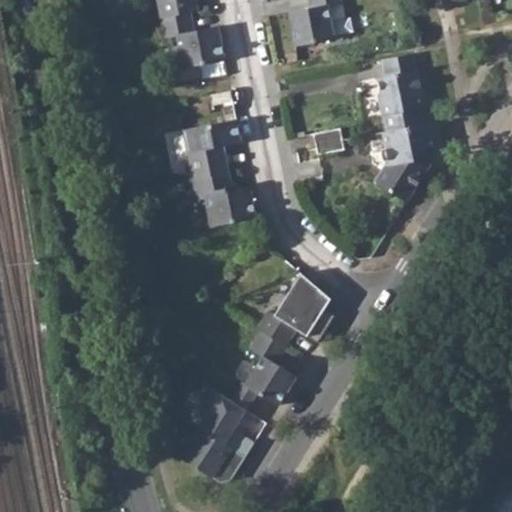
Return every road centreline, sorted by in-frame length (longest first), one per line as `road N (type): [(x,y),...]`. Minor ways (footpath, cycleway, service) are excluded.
road 1 (residential): [(26,0),(150,511)]
road 2 (residential): [(236,0),(285,236),(378,310)]
road 3 (residential): [(511,101),(378,310)]
road 4 (residential): [(378,310),(257,511)]
